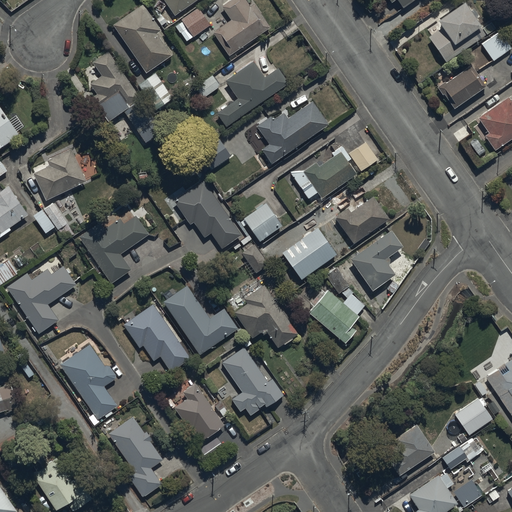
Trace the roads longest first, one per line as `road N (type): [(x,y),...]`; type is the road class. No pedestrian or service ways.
road 1 (residential): [(299,443),(439,274),(484,234)]
road 2 (residential): [(457,194),(323,0)]
road 3 (residential): [(88,312),(217,498)]
